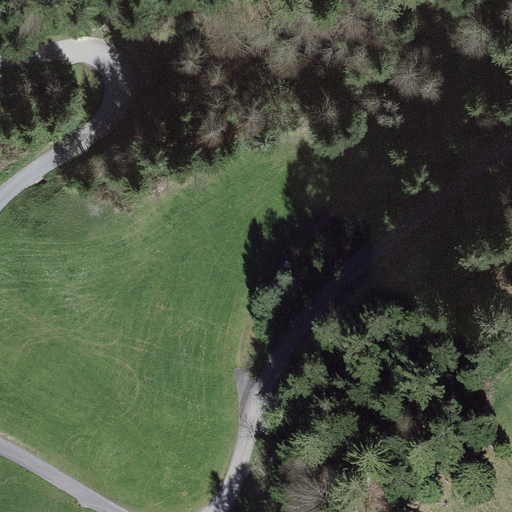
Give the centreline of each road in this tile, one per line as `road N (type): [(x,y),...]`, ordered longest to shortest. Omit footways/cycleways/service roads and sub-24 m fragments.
road 1 (track): [(216,511),(277,361),(312,312),(471,174),(511,149)]
road 2 (track): [(0,61),(96,51),(114,66),(119,90),(101,125),(0,198)]
road 3 (track): [(0,446),(112,511)]
